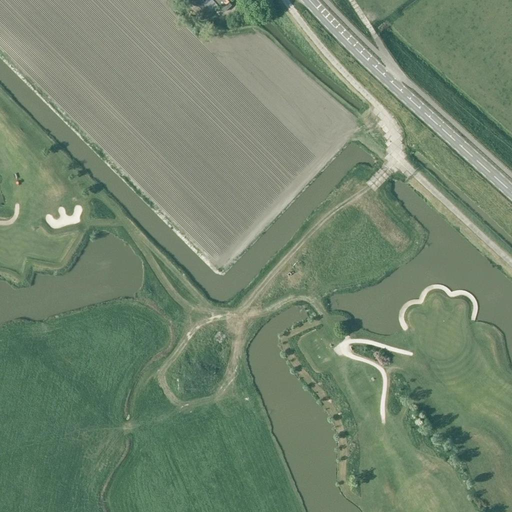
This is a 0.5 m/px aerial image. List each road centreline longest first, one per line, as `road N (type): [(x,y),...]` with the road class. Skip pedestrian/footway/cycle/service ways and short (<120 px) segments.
road 1 (tertiary): [(511,192),(308,0)]
road 2 (track): [(395,156),(284,259),(245,318),(236,363)]
